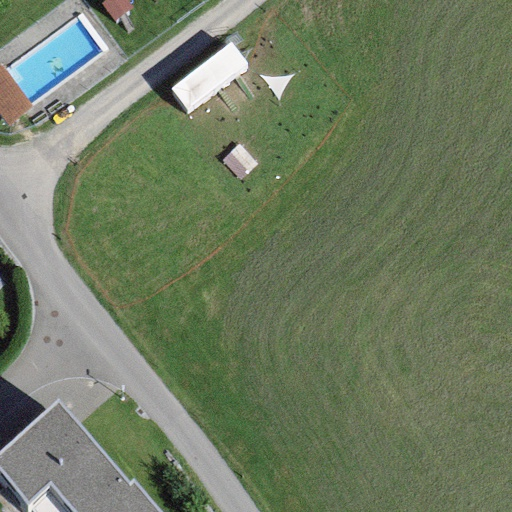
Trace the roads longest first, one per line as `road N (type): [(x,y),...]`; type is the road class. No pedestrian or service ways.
road 1 (track): [(0,199),(238,0)]
road 2 (unclassified): [(237,511),(90,318)]
road 3 (unclassified): [(90,318),(0,199)]
road 4 (residential): [(90,318),(0,400)]
